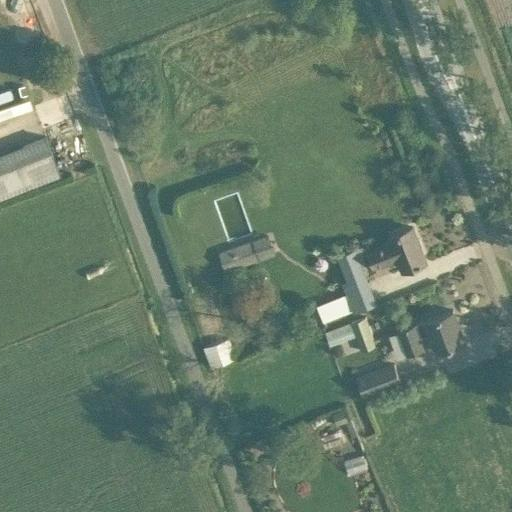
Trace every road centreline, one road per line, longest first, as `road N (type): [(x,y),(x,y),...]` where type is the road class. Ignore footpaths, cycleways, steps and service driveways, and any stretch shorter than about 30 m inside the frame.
road 1 (unclassified): [(243,511),(49,0)]
road 2 (secondary): [(412,0),(437,79),(468,125)]
road 3 (secondary): [(468,125),(425,0)]
road 4 (secondary): [(511,239),(468,125)]
